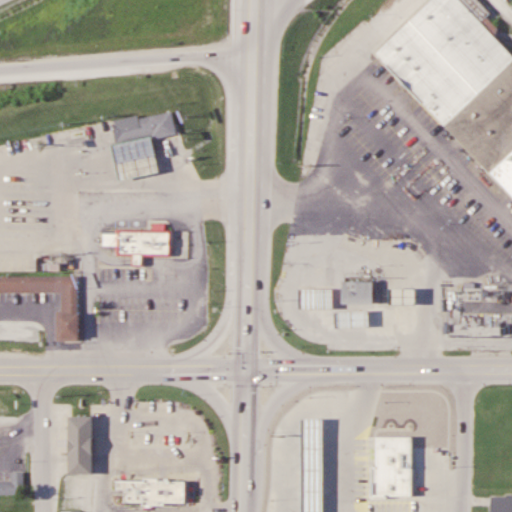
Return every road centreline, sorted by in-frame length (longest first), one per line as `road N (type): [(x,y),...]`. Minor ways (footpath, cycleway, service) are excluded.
road 1 (trunk): [(248,295),(252,0)]
road 2 (trunk): [(0,72),(249,49)]
road 3 (secondary): [(511,372),(319,371)]
road 4 (tertiary): [(173,371),(0,370)]
road 5 (trunk): [(244,440),(248,295)]
road 6 (residential): [(40,511),(41,371)]
road 7 (residential): [(461,511),(464,373)]
